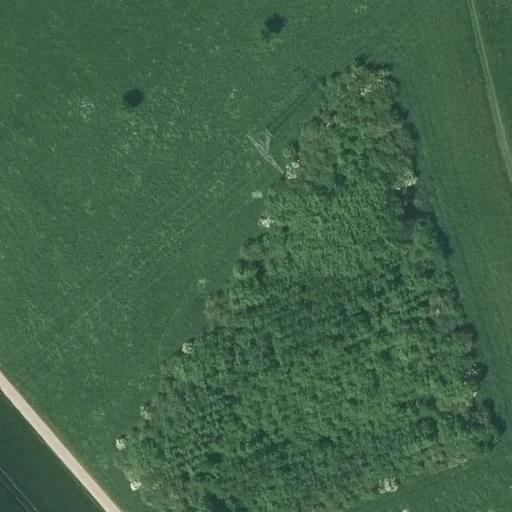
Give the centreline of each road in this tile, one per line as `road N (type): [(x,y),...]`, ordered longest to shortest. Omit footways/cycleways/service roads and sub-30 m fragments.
road 1 (track): [(0,374),(117,511)]
road 2 (track): [(472,0),(511,153)]
